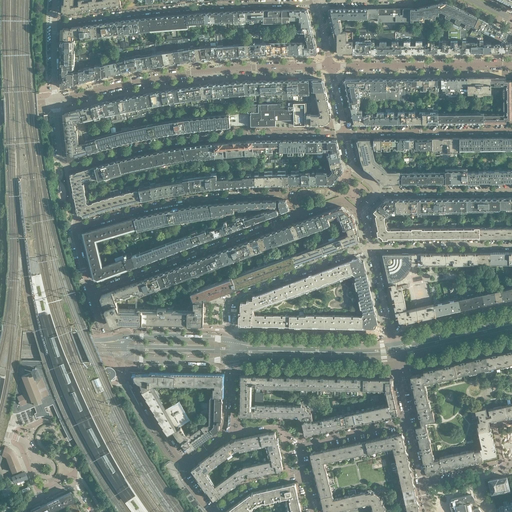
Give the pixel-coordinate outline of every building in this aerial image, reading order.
[(83,11),(81,0),(77,0),(74,0),(74,4),(72,4),(74,12),(83,11)] [(90,10),(89,0),(81,0),(83,11),(90,10)] [(97,9),(96,0),(89,0),(90,10),(97,9)] [(105,8),(103,0),(96,0),(97,9),(105,8)] [(447,18),(453,5),(445,1),(438,2),(438,11),(441,11),(442,9),(444,11),(444,13),(440,13),(440,16),(442,16),(442,15),(447,18)] [(74,12),(72,4),(62,3),(62,13),(62,14),(74,12)] [(454,15),(458,7),(453,5),(447,18),(449,19),(452,14),(454,15)] [(455,26),(456,23),(463,9),(458,7),(454,15),(457,17),(454,21),(455,22),(453,27),(454,27),(455,26)] [(411,20),(411,8),(368,9),(368,18),(378,17),(378,21),(411,20)] [(290,25),(290,19),(290,9),(280,10),(264,10),(264,22),(288,22),(288,25),(290,25)] [(309,15),(308,13),(309,13),(308,13),(308,11),(308,10),(307,10),(307,9),(306,9),(304,9),(303,9),(300,9),(299,9),(298,9),(297,9),(296,9),(290,9),(290,19),(296,18),(296,15),(309,15)] [(342,18),(342,9),(329,9),(328,10),(330,19),(336,18),(336,17),(337,17),(337,18),(338,17),(338,18),(342,18)] [(355,19),(355,9),(342,9),(342,18),(347,18),(347,19),(350,19),(352,19),(352,27),(355,27),(355,19)] [(368,19),(368,18),(368,9),(355,9),(355,19),(359,19),(359,20),(364,20),(364,19),(368,19)] [(464,20),(468,12),(463,9),(456,23),(457,24),(458,23),(459,23),(461,19),(464,20)] [(467,27),(473,14),(468,12),(464,20),(467,22),(465,26),(467,27)] [(474,25),(478,17),(473,14),(467,27),(469,28),(471,24),(474,25)] [(341,26),(341,24),(340,21),(339,21),(338,18),(338,17),(337,18),(337,17),(336,17),(336,18),(330,19),(333,32),(342,32),(342,31),(341,31),(340,26),(341,26)] [(477,32),(484,19),(478,17),(474,25),(474,26),(477,27),(475,31),(477,32)] [(484,30),(489,22),(484,19),(477,32),(480,33),(481,29),(484,30)] [(489,33),(494,24),(489,22),(484,30),(489,33)] [(494,35),(499,27),(494,24),(489,33),(487,38),(491,38),(493,35),(494,35)] [(92,37),(90,25),(80,26),(81,35),(82,39),(92,37)] [(81,35),(80,26),(79,26),(71,27),(71,29),(66,28),(63,29),(61,30),(61,41),(72,41),(72,35),(81,35)] [(498,41),(504,29),(499,27),(494,35),(491,41),(498,41)] [(505,40),(509,32),(504,29),(498,41),(499,41),(503,39),(505,40)] [(277,55),(277,32),(272,32),(272,37),(266,38),(266,43),(267,55),(272,55),(277,55)] [(299,55),(299,42),(299,40),(293,41),(293,43),(288,43),(288,34),(288,32),(277,32),(277,55),(288,55),(299,55)] [(353,32),(345,32),(342,32),(333,32),(335,37),(338,52),(340,54),(353,54),(353,45),(353,32)] [(192,61),(189,49),(187,37),(182,38),(183,43),(183,44),(186,62),(192,61)] [(224,58),(223,46),(223,40),(215,40),(216,46),(218,58),(224,58)] [(186,62),(183,44),(183,43),(178,44),(179,50),(181,62),(186,62)] [(138,69),(135,57),(131,58),(130,54),(135,53),(133,45),(131,46),(128,46),(128,51),(124,52),(124,54),(127,71),(138,69)] [(122,72),(127,71),(124,54),(124,52),(123,47),(121,48),(117,48),(120,61),(116,61),(116,59),(114,59),(115,62),(117,74),(122,72)] [(165,65),(162,50),(162,47),(157,48),(157,50),(159,66),(165,65)] [(154,66),(159,66),(157,50),(146,52),(147,55),(146,55),(149,67),(154,66)] [(491,93),(491,85),(491,77),(467,78),(468,92),(468,93),(475,93),(475,94),(478,94),(478,95),(481,95),(481,94),(483,94),(483,93),(491,93)] [(511,93),(511,80),(506,81),(506,77),(503,77),(503,81),(501,81),(501,85),(503,85),(503,93),(511,93)] [(458,92),(458,78),(441,78),(442,93),(442,95),(445,95),(445,97),(447,97),(447,99),(458,99),(458,92)] [(468,92),(467,78),(458,78),(458,92),(460,92),(460,87),(465,87),(465,92),(468,92)] [(326,91),(323,80),(322,79),(308,79),(309,91),(310,91),(326,91)] [(376,90),(376,79),(355,79),(345,79),(344,80),(344,81),(345,85),(358,85),(358,86),(365,86),(365,89),(368,88),(368,90),(376,90)] [(381,101),(381,90),(381,79),(376,79),(376,90),(376,97),(371,97),(371,101),(372,101),(375,101),(377,101),(380,101),(381,101)] [(299,92),(298,80),(292,80),(287,80),(288,92),(299,92)] [(231,105),(228,82),(222,83),(224,95),(225,105),(231,105)] [(209,107),(208,99),(207,97),(206,84),(200,85),(202,98),(203,108),(209,107)] [(213,96),(211,84),(206,84),(207,97),(210,97),(210,99),(208,99),(209,107),(214,107),(213,96)] [(196,98),(195,86),(184,87),(185,100),(186,106),(188,105),(188,102),(197,101),(196,98)] [(170,108),(169,102),(167,90),(162,91),(165,109),(170,108)] [(165,109),(162,91),(156,91),(151,92),(153,105),(154,109),(159,108),(160,114),(166,113),(165,109)] [(331,115),(328,102),(326,91),(310,91),(310,103),(311,114),(306,114),(307,125),(323,125),(323,124),(324,124),(325,124),(326,124),(326,123),(327,123),(328,122),(329,121),(330,120),(330,119),(330,118),(331,117),(331,116),(331,115)] [(148,107),(148,106),(146,93),(140,94),(135,96),(138,112),(144,111),(143,107),(146,106),(146,107),(148,107)] [(138,112),(135,96),(135,95),(129,97),(132,109),(133,113),(138,112)] [(129,120),(127,113),(124,98),(119,99),(123,117),(124,121),(125,121),(129,120)] [(123,117),(119,99),(113,100),(118,122),(124,121),(123,117)] [(118,122),(113,100),(108,101),(112,121),(113,123),(118,122)] [(112,121),(108,101),(102,103),(107,123),(112,121)] [(107,123),(102,103),(97,104),(103,126),(107,124),(107,123)] [(307,125),(306,114),(311,114),(310,103),(293,103),(293,105),(281,106),(281,103),(247,104),(248,113),(251,113),(251,115),(250,115),(251,126),(276,126),(276,120),(294,120),(294,125),(307,125)] [(103,126),(97,104),(91,105),(97,125),(97,127),(103,126)] [(97,125),(91,105),(86,107),(89,119),(91,126),(97,125)] [(89,119),(86,107),(81,108),(84,120),(89,119)] [(84,120),(81,108),(65,113),(64,115),(65,129),(76,128),(75,122),(76,122),(76,121),(84,120)] [(472,123),(472,112),(471,112),(471,114),(468,114),(468,112),(465,112),(465,114),(462,114),(462,112),(461,113),(461,123),(472,123)] [(484,123),(484,115),(484,112),(482,112),(482,114),(479,114),(479,112),(476,112),(476,114),(473,114),(473,112),(472,112),(472,123),(484,123)] [(450,123),(449,113),(449,114),(445,114),(445,113),(442,113),(442,114),(439,114),(439,113),(438,113),(438,114),(438,123),(450,123)] [(461,123),(461,113),(460,113),(460,114),(456,114),(456,113),(453,113),(453,114),(450,114),(450,113),(449,113),(450,123),(461,123)] [(504,122),(504,118),(504,114),(491,115),(491,122),(496,122),(496,123),(499,123),(499,122),(504,122)] [(230,127),(229,115),(218,116),(212,116),(214,128),(219,128),(230,127)] [(214,128),(212,116),(203,117),(196,118),(197,130),(203,129),(214,128)] [(364,124),(364,116),(362,116),(362,118),(352,118),(353,123),(355,124),(364,124)] [(145,138),(150,137),(148,126),(140,127),(117,132),(96,138),(99,150),(115,146),(120,144),(125,143),(130,142),(140,139),(145,138)] [(89,153),(85,142),(79,143),(77,128),(76,128),(65,129),(68,157),(70,158),(88,153),(89,153)] [(99,150),(96,138),(96,137),(93,138),(94,139),(91,140),(94,151),(99,150)] [(472,149),(472,138),(471,138),(470,137),(468,137),(468,138),(463,138),(463,137),(461,137),(460,138),(459,138),(460,149),(472,149)] [(511,148),(511,137),(502,138),(502,148),(506,148),(506,149),(511,149),(511,148)] [(433,149),(432,138),(414,138),(414,149),(433,149)] [(460,149),(459,138),(432,138),(433,149),(433,155),(434,155),(434,151),(448,151),(448,152),(460,152),(460,149)] [(483,149),(483,138),(472,138),(472,149),(475,149),(475,150),(480,150),(480,149),(483,149)] [(339,149),(337,140),(337,139),(335,139),(328,139),(328,149),(332,149),(332,151),(339,149)] [(400,183),(400,173),(387,173),(373,162),(368,139),(358,139),(357,139),(357,140),(359,150),(361,159),(362,163),(363,166),(364,167),(364,168),(371,172),(371,173),(377,178),(384,184),(391,183),(400,183)] [(382,146),(382,139),(381,139),(373,139),(373,148),(382,148),(382,146)] [(94,151),(91,140),(87,141),(87,140),(85,141),(85,142),(89,153),(94,151)] [(254,156),(253,149),(253,140),(236,142),(236,141),(235,141),(234,141),(233,141),(232,141),(232,142),(214,143),(215,157),(215,159),(217,159),(217,157),(234,155),(252,154),(253,156),(254,156)] [(191,158),(188,146),(183,147),(186,159),(189,159),(189,160),(191,160),(191,158)] [(186,159),(183,147),(178,148),(181,160),(184,159),(184,161),(186,161),(186,159)] [(181,160),(178,148),(172,149),(176,162),(178,162),(178,160),(181,160)] [(176,162),(172,149),(167,150),(170,162),(173,161),(173,163),(176,162)] [(165,163),(161,150),(156,151),(159,164),(165,163)] [(170,162),(167,150),(161,150),(165,163),(165,164),(167,164),(167,162),(170,162)] [(159,164),(156,151),(151,153),(154,165),(159,164)] [(154,165),(151,153),(145,154),(148,166),(149,166),(154,165)] [(148,166),(145,154),(140,155),(143,168),(148,166)] [(342,165),(341,160),(340,155),(329,157),(331,168),(342,165)] [(138,169),(135,156),(129,158),(132,170),(138,169)] [(132,170),(129,158),(124,159),(127,172),(132,170)] [(127,172),(124,159),(119,160),(122,173),(127,172)] [(122,173),(119,160),(113,162),(116,175),(122,173)] [(116,175),(113,162),(107,163),(110,176),(116,175)] [(110,176),(107,163),(101,165),(104,178),(110,176)] [(104,178),(101,165),(95,166),(98,178),(98,179),(104,178)] [(339,176),(343,170),(342,165),(331,168),(332,170),(339,176)] [(98,178),(95,166),(82,170),(85,181),(86,180),(86,181),(98,178)] [(238,178),(238,166),(235,167),(235,168),(236,178),(233,178),(233,179),(230,179),(230,178),(229,178),(229,187),(243,186),(243,177),(242,177),(242,178),(238,178)] [(85,181),(82,170),(70,174),(72,186),(84,183),(83,181),(85,181)] [(339,176),(332,170),(329,174),(336,180),(339,176)] [(490,181),(490,172),(486,172),(486,170),(483,170),(483,172),(479,172),(479,173),(479,182),(490,181)] [(511,181),(511,171),(510,171),(510,170),(507,170),(507,171),(503,171),(503,181),(511,181)] [(275,185),(275,176),(272,176),(272,171),(264,171),(264,176),(262,176),(262,185),(265,185),(272,185),(275,185)] [(288,185),(288,175),(285,175),(285,171),(278,171),(278,176),(275,176),(275,185),(278,185),(286,185),(288,185)] [(302,184),(302,175),(299,175),(299,171),(291,171),(291,175),(288,175),(288,185),(291,185),(299,185),(299,184),(302,184)] [(427,183),(427,173),(423,173),(423,172),(421,172),(421,173),(418,173),(418,183),(427,183)] [(479,183),(479,182),(479,173),(475,173),(475,172),(472,172),(472,173),(467,173),(467,183),(468,183),(469,183),(471,183),(475,183),(476,183),(478,183),(479,183)] [(255,185),(255,175),(254,175),(254,176),(251,177),(251,174),(248,174),(246,174),(246,177),(243,177),(243,176),(242,176),(242,177),(243,177),(243,186),(255,185)] [(329,174),(327,174),(327,184),(332,184),(336,180),(329,174)] [(229,187),(229,178),(229,177),(228,177),(228,178),(225,178),(225,176),(220,176),(220,179),(218,179),(217,178),(217,188),(229,187)] [(87,201),(85,192),(84,183),(72,186),(76,203),(86,201),(87,201)] [(142,200),(139,189),(135,190),(134,185),(125,187),(127,192),(123,193),(126,204),(142,200)] [(147,199),(145,187),(139,189),(142,200),(147,199)] [(126,204),(123,193),(119,194),(118,189),(110,191),(111,196),(107,197),(110,208),(126,204)] [(110,208),(107,197),(103,199),(101,193),(93,196),(94,201),(91,203),(94,213),(110,208)] [(395,212),(395,199),(385,199),(381,203),(391,212),(395,212)] [(278,213),(276,207),(276,200),(264,200),(264,206),(264,210),(264,212),(267,218),(278,213)] [(289,209),(288,205),(287,204),(286,200),(280,200),(279,200),(276,200),(276,207),(278,213),(289,209)] [(94,213),(91,203),(89,204),(87,203),(86,201),(76,203),(78,214),(80,214),(82,215),(83,217),(94,213)] [(242,210),(242,201),(233,202),(234,208),(238,208),(238,210),(242,210)] [(252,207),(252,201),(242,201),(242,210),(246,210),(246,207),(252,207)] [(392,213),(391,212),(381,203),(377,207),(386,215),(390,219),(395,219),(395,216),(394,216),(392,213)] [(352,214),(342,207),(341,206),(335,208),(337,215),(339,219),(352,214)] [(386,215),(377,207),(373,211),(374,212),(373,213),(374,215),(375,223),(385,221),(384,217),(386,215)] [(186,221),(183,208),(177,209),(180,220),(183,220),(183,221),(186,221)] [(337,215),(335,208),(325,212),(328,219),(337,215)] [(175,223),(172,209),(167,211),(169,222),(172,222),(173,223),(175,223)] [(180,220),(177,209),(172,209),(175,223),(177,222),(177,221),(180,220)] [(170,224),(169,222),(167,211),(161,212),(164,223),(167,223),(167,224),(170,224)] [(164,223),(161,212),(156,213),(159,226),(161,225),(161,224),(164,223)] [(267,218),(264,212),(253,216),(255,222),(267,218)] [(330,224),(328,219),(325,212),(320,214),(325,226),(325,227),(327,226),(327,225),(330,224)] [(159,226),(156,213),(150,214),(153,226),(156,225),(157,226),(159,226)] [(325,226),(320,214),(315,216),(320,228),(325,226)] [(341,224),(354,219),(354,217),(352,214),(339,219),(340,222),(341,224)] [(148,228),(145,215),(140,216),(142,228),(146,227),(146,229),(148,228)] [(255,222),(253,216),(248,218),(247,215),(243,217),(246,225),(255,222)] [(142,228),(140,216),(134,218),(137,229),(137,231),(140,230),(139,229),(142,228)] [(320,228),(315,216),(310,218),(315,230),(320,228)] [(246,225),(243,217),(244,219),(241,220),(241,219),(240,219),(239,217),(236,218),(240,228),(246,225)] [(137,229),(134,218),(120,222),(124,233),(129,231),(131,230),(137,229)] [(240,228),(236,218),(234,219),(235,221),(234,221),(234,222),(231,223),(234,230),(240,228)] [(315,230),(310,218),(305,219),(310,232),(315,230)] [(310,232),(305,219),(300,221),(305,234),(308,241),(308,243),(313,241),(313,240),(310,232)] [(356,225),(354,219),(341,224),(341,226),(342,226),(343,229),(344,229),(346,228),(356,225)] [(234,230),(231,223),(228,224),(227,224),(226,221),(224,222),(227,232),(234,230)] [(305,234),(300,221),(295,223),(300,236),(305,234)] [(409,239),(408,228),(391,228),(389,226),(387,225),(386,222),(385,223),(385,221),(375,223),(378,235),(379,235),(379,236),(382,238),(382,239),(409,239)] [(124,233),(120,222),(107,226),(110,237),(116,235),(116,234),(118,234),(124,233)] [(227,232),(224,222),(221,223),(222,226),(221,226),(222,227),(219,228),(221,234),(227,232)] [(300,236),(295,223),(290,225),(294,237),(295,237),(300,236)] [(425,239),(425,228),(425,223),(408,223),(408,228),(409,239),(425,239)] [(456,238),(456,227),(456,223),(451,223),(451,224),(450,224),(445,225),(445,223),(440,223),(440,227),(440,238),(456,238)] [(294,237),(290,225),(284,227),(289,239),(289,240),(291,239),(291,238),(294,237)] [(359,240),(357,232),(356,225),(346,228),(348,234),(336,239),(339,249),(357,243),(358,243),(358,242),(358,241),(359,240)] [(110,237),(107,226),(93,230),(96,241),(102,239),(102,238),(104,238),(105,238),(110,237)] [(221,234),(219,228),(216,229),(216,228),(215,229),(214,226),(211,227),(215,237),(221,234)] [(215,237),(211,227),(209,228),(210,230),(209,231),(209,232),(206,233),(205,230),(208,239),(215,237)] [(289,239),(284,227),(279,229),(284,242),(286,242),(285,240),(289,239)] [(440,238),(440,227),(425,228),(425,239),(440,238)] [(471,238),(471,227),(456,227),(456,238),(471,238)] [(480,238),(480,228),(480,227),(471,227),(471,238),(480,238)] [(504,238),(504,227),(492,228),(492,238),(504,238)] [(492,238),(492,228),(480,228),(480,238),(492,238)] [(284,242),(279,229),(273,231),(278,243),(281,242),(282,243),(284,242)] [(96,241),(93,230),(82,233),(86,248),(97,245),(96,241)] [(208,239),(205,230),(201,231),(201,232),(198,233),(201,242),(207,240),(208,239)] [(278,243),(273,231),(268,233),(273,246),(275,246),(274,244),(278,243)] [(201,242),(198,233),(196,234),(195,233),(191,235),(194,244),(197,244),(197,243),(201,242)] [(273,246),(268,233),(262,235),(267,247),(270,246),(270,247),(273,246)] [(194,244),(191,235),(185,237),(189,246),(191,246),(194,244)] [(267,247),(262,235),(257,237),(262,251),(264,250),(263,248),(267,247)] [(189,246),(185,237),(180,239),(184,248),(187,247),(189,246)] [(262,251),(257,237),(251,239),(256,251),(259,250),(259,251),(262,251)] [(184,248),(180,239),(173,241),(177,251),(179,250),(184,248)] [(256,251),(251,239),(246,241),(251,255),(253,254),(252,252),(256,251)] [(339,249),(336,239),(321,244),(325,255),(339,249)] [(177,251),(173,241),(167,244),(170,254),(170,253),(172,253),(177,251)] [(251,255),(246,241),(241,243),(245,255),(248,254),(249,255),(251,255)] [(245,255),(241,243),(235,245),(240,258),(242,258),(242,256),(245,255)] [(170,254),(167,244),(160,247),(163,256),(168,254),(170,253),(170,254)] [(325,255),(321,244),(306,250),(310,260),(325,255)] [(101,264),(99,255),(98,253),(99,252),(97,245),(86,248),(90,266),(101,264)] [(240,258),(235,245),(230,247),(235,259),(238,258),(238,259),(240,258)] [(163,256),(160,247),(153,249),(156,259),(156,258),(158,258),(163,256)] [(235,259),(230,247),(225,249),(230,262),(232,262),(231,260),(235,259)] [(149,261),(146,252),(144,252),(143,249),(141,250),(142,253),(140,254),(144,263),(147,262),(149,261)] [(156,259),(153,249),(146,252),(149,261),(154,259),(156,259)] [(230,262),(225,249),(220,251),(224,263),(227,262),(228,263),(230,262)] [(310,260),(306,250),(291,255),(292,257),(295,266),(310,260)] [(224,263),(220,251),(214,253),(219,266),(221,265),(221,264),(224,263)] [(144,263),(140,254),(139,253),(133,255),(132,254),(133,254),(133,252),(131,253),(132,256),(136,266),(138,265),(138,266),(144,263)] [(219,266),(214,253),(209,255),(214,267),(217,266),(217,267),(219,266)] [(412,262),(412,261),(418,261),(418,265),(428,265),(428,254),(427,253),(408,254),(408,253),(402,253),(402,254),(382,254),(387,273),(386,273),(387,279),(388,279),(389,282),(396,281),(398,280),(399,280),(400,279),(402,278),(403,277),(404,277),(405,276),(406,275),(406,274),(407,273),(408,272),(409,271),(409,270),(410,269),(410,268),(411,267),(411,265),(411,264),(411,263),(412,262)] [(446,265),(446,254),(445,254),(445,253),(429,253),(428,254),(428,265),(446,265)] [(463,264),(463,254),(462,253),(446,253),(446,254),(446,265),(463,264)] [(478,263),(478,253),(464,253),(463,254),(463,264),(478,264),(478,263)] [(214,267),(209,255),(204,257),(209,270),(211,269),(210,268),(214,267)] [(136,266),(132,256),(127,257),(128,259),(125,260),(128,269),(134,267),(133,267),(134,267),(135,266),(136,266)] [(209,270),(204,257),(199,259),(203,271),(206,270),(207,271),(209,270)] [(295,266),(292,257),(277,262),(280,271),(295,266)] [(366,273),(364,261),(361,261),(360,260),(359,258),(347,262),(351,274),(354,275),(354,276),(366,273)] [(128,269),(125,260),(124,259),(115,262),(116,262),(113,263),(113,262),(105,266),(109,276),(128,269)] [(203,271),(199,259),(193,261),(198,274),(200,273),(200,272),(203,271)] [(198,274),(193,261),(188,263),(192,275),(196,273),(196,275),(198,274)] [(280,271),(277,262),(262,268),(265,277),(280,271)] [(351,274),(347,262),(340,265),(339,265),(337,266),(330,269),(334,280),(351,274)] [(192,275),(188,263),(183,265),(188,278),(190,277),(189,276),(192,275)] [(109,276),(105,266),(103,267),(101,266),(101,264),(90,266),(93,278),(95,277),(97,278),(98,280),(109,276)] [(188,278),(183,265),(178,267),(182,278),(185,277),(186,279),(188,278)] [(182,278),(178,267),(172,269),(177,282),(179,281),(179,280),(182,278)] [(265,277),(262,268),(247,273),(250,282),(265,277)] [(177,282),(172,269),(167,271),(171,282),(174,281),(175,283),(177,282)] [(250,282),(247,273),(241,275),(238,269),(233,271),(228,273),(223,275),(222,275),(224,282),(218,284),(222,293),(250,282)] [(334,280),(330,269),(322,272),(322,271),(320,272),(312,275),(316,285),(316,287),(334,280)] [(171,282),(167,271),(162,273),(167,286),(169,285),(168,284),(171,282)] [(167,286),(162,273),(157,275),(161,286),(164,285),(164,287),(167,286)] [(375,311),(366,273),(354,276),(352,280),(359,310),(363,314),(375,311)] [(161,286),(157,275),(151,276),(156,290),(158,289),(158,287),(161,286)] [(316,285),(312,275),(306,278),(306,277),(304,278),(297,281),(301,291),(316,285)] [(156,290),(151,276),(146,278),(150,290),(154,289),(154,290),(156,290)] [(150,290),(146,278),(141,280),(145,292),(146,294),(148,293),(147,291),(150,290)] [(140,296),(146,294),(145,292),(141,280),(137,282),(103,294),(102,295),(101,295),(101,296),(101,297),(102,301),(111,325),(111,326),(112,326),(113,326),(114,326),(123,323),(126,323),(162,324),(201,325),(202,325),(202,324),(203,324),(203,323),(204,305),(199,305),(199,303),(194,303),(194,307),(194,308),(195,308),(195,311),(166,310),(166,308),(157,308),(157,310),(119,309),(119,308),(122,307),(119,300),(139,293),(140,296)] [(301,291),(297,281),(291,283),(288,284),(289,284),(282,287),(285,297),(301,291)] [(404,299),(402,289),(401,286),(398,286),(397,287),(396,283),(396,281),(389,282),(393,302),(404,299)] [(222,293),(218,284),(205,288),(209,298),(222,293)] [(285,297),(282,287),(276,289),(275,289),(273,289),(273,290),(266,292),(270,302),(270,303),(285,297)] [(209,298),(205,288),(198,291),(198,292),(194,295),(194,303),(199,303),(199,305),(204,305),(204,300),(209,298)] [(503,301),(500,290),(498,290),(499,292),(495,292),(497,302),(503,301)] [(509,299),(507,290),(502,291),(502,290),(500,290),(503,301),(509,299)] [(270,302),(266,292),(260,295),(260,294),(258,295),(258,296),(251,298),(251,300),(253,300),(253,309),(270,302)] [(497,302),(495,292),(490,293),(490,292),(488,293),(491,303),(497,302)] [(491,303),(488,293),(486,293),(487,294),(482,295),(484,305),(491,303)] [(472,307),(470,298),(470,295),(464,297),(464,298),(466,309),(472,307)] [(478,306),(476,295),(474,296),(474,297),(470,298),(472,307),(478,306)] [(484,305),(482,295),(478,296),(478,295),(476,295),(478,306),(484,305)] [(466,309),(464,298),(462,298),(462,300),(458,301),(460,310),(466,309)] [(415,320),(412,309),(407,310),(406,309),(406,306),(404,299),(393,302),(397,318),(399,320),(399,321),(400,322),(402,322),(404,323),(415,320)] [(253,313),(253,309),(253,300),(251,300),(247,300),(246,303),(240,302),(240,309),(239,309),(238,325),(260,326),(260,320),(261,320),(261,315),(255,315),(254,313),(253,313)] [(460,310),(458,301),(454,302),(454,300),(452,301),(454,312),(460,310)] [(454,312),(452,301),(450,301),(450,302),(446,303),(448,313),(454,312)] [(442,314),(440,303),(438,304),(438,305),(434,306),(436,316),(442,314)] [(448,313),(446,303),(442,304),(441,303),(440,303),(442,314),(448,313)] [(436,316),(434,306),(433,304),(412,309),(415,320),(436,316)] [(378,323),(375,311),(363,314),(361,316),(361,328),(374,328),(374,326),(375,324),(378,323)] [(50,314),(40,317),(40,320),(43,330),(53,364),(65,396),(75,419),(85,440),(105,474),(124,503),(136,495),(119,469),(110,453),(99,433),(90,413),(79,390),(68,363),(55,328),(50,314)] [(273,326),(273,316),(261,315),(261,320),(260,320),(260,326),(273,326)] [(289,326),(290,316),(273,315),(273,316),(273,326),(289,326)] [(324,327),(325,315),(306,315),(306,316),(306,327),(324,327)] [(343,328),(343,316),(325,315),(324,327),(343,328)] [(306,327),(306,316),(290,316),(289,326),(306,327)] [(361,328),(361,316),(343,316),(343,328),(361,328)] [(511,351),(501,353),(504,365),(511,363),(511,351)] [(504,365),(501,353),(486,357),(488,369),(504,365)] [(488,369),(486,357),(470,360),(473,372),(488,369)] [(47,376),(43,367),(42,361),(20,360),(20,366),(18,383),(16,396),(12,411),(13,412),(15,412),(17,411),(34,404),(38,403),(42,401),(45,400),(47,399),(54,396),(47,376)] [(473,372),(470,360),(454,364),(457,376),(473,372)] [(457,376),(454,364),(439,367),(441,379),(457,376)] [(107,367),(104,368),(107,375),(109,381),(113,378),(115,376),(115,373),(114,370),(112,368),(110,367),(107,367)] [(441,379),(439,367),(423,371),(424,373),(426,383),(441,379)] [(155,394),(151,386),(152,386),(151,384),(211,385),(212,375),(151,373),(150,374),(142,374),(134,374),(134,375),(134,376),(134,377),(135,378),(135,379),(136,380),(137,381),(138,382),(139,382),(140,383),(141,383),(142,383),(144,390),(142,391),(145,395),(146,397),(147,398),(146,398),(147,399),(155,394)] [(426,383),(424,373),(410,376),(414,392),(426,389),(424,383),(426,383)] [(250,402),(251,384),(254,384),(254,385),(256,385),(256,387),(261,387),(262,376),(256,376),(255,375),(254,375),(254,374),(253,374),(252,375),(241,375),(240,402),(250,402)] [(109,381),(107,375),(75,388),(77,394),(109,381)] [(222,388),(222,375),(212,375),(211,385),(215,385),(215,388),(213,388),(213,396),(222,396),(223,396),(223,388),(222,388)] [(278,388),(279,376),(275,376),(274,376),(274,375),(273,375),(272,375),(271,375),(270,376),(262,376),(261,387),(266,387),(266,394),(273,394),(274,387),(278,388)] [(295,388),(295,376),(291,376),(291,375),(290,375),(289,375),(289,376),(288,376),(287,376),(279,376),(278,388),(283,388),(283,394),(290,394),(290,388),(295,388)] [(312,388),(312,377),(308,377),(308,376),(307,376),(307,375),(307,376),(306,376),(305,376),(304,377),(295,376),(295,388),(300,388),(300,394),(307,394),(307,388),(312,388)] [(329,389),(329,377),(325,377),(325,376),(324,376),(323,376),(322,376),(321,377),(312,377),(312,388),(317,388),(317,395),(324,395),(324,389),(329,389)] [(346,389),(346,378),(342,377),(341,376),(340,376),(340,377),(339,377),(338,377),(329,377),(329,389),(334,389),(334,395),(341,395),(341,389),(346,389)] [(363,389),(363,378),(359,378),(359,377),(358,377),(357,377),(356,377),(354,378),(346,378),(346,389),(350,389),(350,395),(358,396),(358,389),(363,389)] [(386,391),(386,378),(363,378),(363,389),(363,390),(386,391)] [(386,378),(386,391),(385,397),(387,403),(389,415),(398,414),(392,387),(391,387),(391,381),(390,381),(390,379),(390,378),(386,378)] [(429,405),(427,396),(426,389),(414,392),(417,408),(429,405)] [(57,403),(71,397),(68,391),(54,396),(47,399),(49,401),(51,403),(54,403),(57,403)] [(269,416),(269,405),(266,405),(266,406),(263,406),(263,393),(255,392),(255,408),(250,408),(250,402),(240,402),(240,415),(269,416)] [(188,417),(187,414),(187,413),(186,413),(185,410),(184,410),(182,407),(183,407),(182,406),(180,403),(181,403),(180,402),(180,403),(179,401),(179,400),(179,401),(178,402),(178,401),(177,402),(175,403),(172,405),(171,405),(168,407),(164,409),(155,394),(147,399),(150,403),(151,405),(150,405),(153,409),(154,410),(155,412),(154,413),(158,418),(159,419),(159,420),(162,425),(164,427),(163,427),(166,431),(167,432),(167,433),(168,434),(173,431),(181,427),(185,424),(184,423),(186,422),(188,421),(189,421),(189,420),(190,420),(190,419),(189,417),(188,417)] [(222,416),(222,403),(223,403),(223,401),(222,401),(222,396),(213,396),(211,396),(211,403),(207,403),(207,416),(210,416),(210,417),(209,419),(209,421),(210,422),(210,424),(208,426),(214,433),(219,429),(220,423),(221,423),(221,418),(222,418),(222,417),(222,416)] [(44,407),(53,404),(56,412),(63,428),(69,440),(73,437),(60,410),(57,403),(54,403),(51,403),(49,401),(47,399),(45,400),(42,401),(38,403),(34,404),(17,411),(15,412),(13,412),(12,411),(11,413),(13,413),(15,413),(18,413),(34,406),(36,412),(34,413),(36,417),(39,416),(42,416),(46,416),(48,417),(50,412),(46,412),(44,407)] [(389,415),(387,403),(344,413),(345,414),(347,425),(389,415)] [(286,416),(286,405),(278,405),(277,404),(276,404),(275,405),(269,405),(269,416),(286,416)] [(511,416),(511,404),(498,407),(500,419),(511,416)] [(299,418),(307,410),(301,405),(301,406),(295,405),(294,405),(293,405),(292,405),(286,405),(286,416),(298,417),(299,418)] [(429,441),(425,422),(434,420),(432,411),(430,411),(429,405),(417,408),(421,426),(415,427),(419,443),(429,441)] [(500,419),(498,407),(486,410),(485,408),(475,410),(476,417),(478,417),(479,419),(477,419),(478,425),(489,423),(488,421),(491,420),(491,421),(500,419)] [(316,432),(313,421),(311,413),(307,410),(299,418),(301,420),(305,434),(316,432)] [(10,417),(0,413),(0,418),(9,421),(10,417)] [(347,425),(345,414),(339,415),(338,415),(337,415),(336,416),(329,418),(331,428),(347,425)] [(331,428),(329,418),(323,419),(322,418),(321,419),(320,419),(313,421),(316,432),(331,428)] [(492,439),(489,423),(478,425),(478,426),(477,426),(480,442),(492,439)] [(189,452),(214,433),(208,426),(207,424),(204,424),(191,434),(189,432),(186,435),(181,427),(173,431),(174,432),(173,432),(174,433),(175,434),(183,446),(184,446),(184,445),(185,448),(186,448),(189,452)] [(279,444),(278,441),(279,441),(278,438),(277,438),(276,438),(275,432),(269,433),(269,432),(260,434),(262,445),(263,446),(268,444),(269,446),(268,446),(269,446),(267,446),(268,452),(281,450),(281,447),(279,448),(278,444),(279,444)] [(406,450),(403,439),(402,433),(389,436),(389,437),(393,452),(394,452),(394,453),(406,450)] [(262,445),(260,434),(243,438),(245,449),(252,447),(251,446),(253,446),(254,447),(262,445)] [(393,452),(389,437),(389,436),(374,439),(374,440),(377,456),(385,454),(384,449),(386,448),(387,453),(393,452)] [(245,449),(243,438),(234,440),(234,441),(232,441),(232,440),(225,445),(224,444),(219,448),(226,457),(235,450),(239,449),(239,450),(245,449)] [(377,456),(374,440),(374,439),(358,443),(361,459),(367,458),(366,453),(368,452),(369,457),(377,456)] [(496,455),(492,439),(480,442),(482,448),(480,448),(480,450),(482,458),(496,455)] [(433,456),(430,443),(429,441),(419,443),(422,458),(433,456)] [(361,459),(358,443),(342,446),(345,458),(353,456),(355,461),(361,459)] [(21,469),(15,454),(14,453),(14,452),(14,451),(13,451),(13,450),(12,449),(11,449),(10,448),(9,447),(8,447),(5,446),(4,447),(2,446),(1,448),(0,451),(0,454),(4,455),(5,456),(6,456),(6,457),(12,472),(21,469)] [(345,458),(342,446),(325,450),(328,461),(345,458)] [(219,462),(226,457),(219,448),(214,452),(215,452),(211,455),(210,455),(205,458),(212,467),(216,464),(217,465),(220,463),(219,462)] [(283,468),(281,459),(282,458),(281,456),(280,452),(282,452),(281,450),(268,452),(270,458),(271,458),(272,460),(266,462),(268,472),(275,471),(274,470),(277,470),(277,471),(281,470),(281,469),(283,468)] [(328,461),(325,450),(310,453),(313,466),(324,463),(324,462),(328,461)] [(409,466),(407,458),(407,457),(407,456),(406,450),(394,453),(396,462),(391,463),(393,470),(398,469),(409,466)] [(480,450),(474,451),(474,450),(464,452),(467,464),(483,460),(482,458),(480,450)] [(467,464),(464,452),(449,455),(451,467),(467,464)] [(451,467),(449,455),(439,457),(440,459),(434,460),(437,473),(439,472),(438,470),(451,467)] [(437,473),(434,460),(433,456),(422,458),(426,477),(437,474),(437,473)] [(205,472),(207,471),(212,468),(211,467),(212,467),(205,458),(200,462),(198,463),(198,464),(191,469),(195,475),(194,475),(194,476),(197,481),(198,480),(200,483),(199,484),(201,486),(211,478),(207,473),(206,474),(205,472)] [(268,472),(266,462),(260,463),(260,462),(257,462),(258,464),(252,465),(254,476),(260,474),(260,473),(262,473),(262,474),(268,472)] [(328,478),(326,471),(326,468),(325,468),(324,463),(313,466),(314,472),(315,473),(317,481),(328,478)] [(254,476),(252,465),(243,467),(243,468),(241,468),(241,467),(234,472),(240,481),(245,478),(246,477),(245,477),(248,476),(248,477),(254,476)] [(412,476),(411,475),(411,474),(409,466),(398,469),(401,485),(413,482),(411,477),(412,476)] [(27,477),(25,474),(24,471),(15,475),(17,478),(18,481),(27,477)] [(235,485),(240,481),(234,472),(227,477),(226,476),(224,478),(224,479),(220,483),(226,492),(231,488),(231,487),(235,484),(235,485)] [(511,511),(511,499),(509,500),(509,499),(505,500),(503,491),(509,490),(506,476),(498,478),(489,480),(492,493),(501,491),(503,500),(503,501),(504,505),(499,506),(500,509),(496,510),(496,511),(511,511)] [(332,494),(330,486),(330,485),(335,484),(333,477),(328,478),(317,481),(319,490),(319,491),(321,497),(332,494)] [(226,492),(220,483),(215,486),(214,484),(213,484),(215,483),(211,478),(201,486),(202,488),(203,487),(205,490),(205,491),(206,493),(208,492),(213,500),(215,498),(216,499),(216,500),(219,497),(219,496),(220,495),(221,495),(226,492)] [(298,495),(295,482),(274,487),(277,499),(285,497),(298,495)] [(419,511),(416,495),(414,490),(415,489),(414,488),(413,482),(401,485),(404,498),(402,498),(400,501),(400,504),(405,503),(407,511),(419,511)] [(9,487),(4,489),(2,489),(2,490),(4,495),(11,493),(9,487)] [(277,499),(274,487),(260,490),(263,502),(265,502),(266,507),(273,505),(272,500),(277,499)] [(368,503),(365,492),(356,494),(355,489),(348,491),(349,496),(352,507),(368,503)] [(263,502),(260,490),(252,492),(245,497),(252,507),(257,504),(263,502)] [(384,503),(383,498),(370,490),(365,491),(365,492),(368,503),(370,503),(371,504),(372,504),(372,506),(383,504),(383,503),(384,503)] [(47,511),(68,502),(73,511),(74,511),(79,510),(74,499),(70,492),(40,506),(39,505),(30,509),(31,511),(47,511)] [(329,511),(336,511),(333,499),(332,494),(321,497),(323,511),(329,511)] [(480,509),(478,508),(472,509),(470,502),(475,501),(475,500),(474,497),(473,495),(471,494),(465,495),(465,496),(461,497),(457,497),(451,499),(450,501),(450,503),(450,505),(450,508),(451,510),(452,511),(481,511),(480,509)] [(294,511),(301,511),(298,495),(285,497),(288,511),(294,511)] [(352,507),(349,496),(333,499),(336,511),(352,507)] [(245,511),(252,507),(245,497),(232,507),(236,511),(245,511)]
